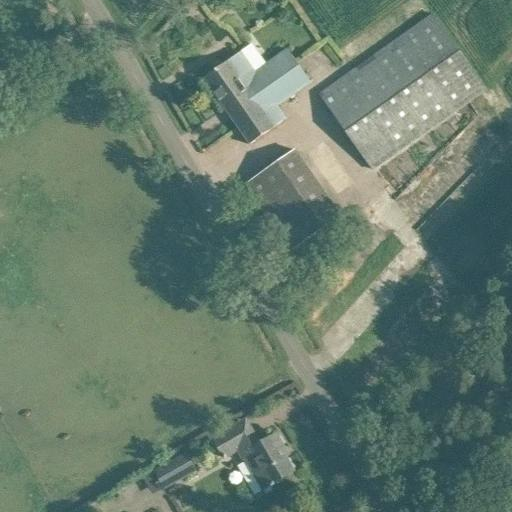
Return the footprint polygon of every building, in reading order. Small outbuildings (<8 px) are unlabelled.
[(375,169),(488,91),(434,14),(321,93),(375,169)] [(203,79),(249,145),(287,119),(278,107),(312,83),(289,52),(256,75),(240,53),(220,67),(203,79)] [(244,185),(290,252),(340,217),(294,150),(244,185)] [(275,485),(274,483),(294,471),(282,451),(285,449),(276,434),(257,445),(254,440),(248,443),(236,424),(213,438),(224,458),(238,451),(243,461),(245,459),(262,491),(270,486),(271,487),(275,485)] [(207,458),(200,445),(153,471),(163,489),(181,479),(179,474),(207,458)]
